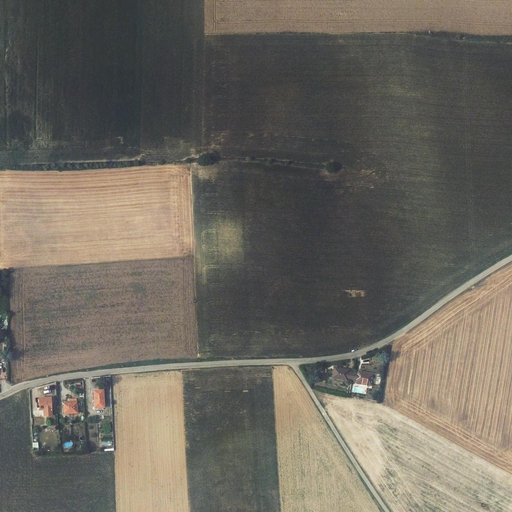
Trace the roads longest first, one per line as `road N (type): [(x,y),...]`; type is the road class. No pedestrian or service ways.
road 1 (unclassified): [(0,398),(69,377),(294,362)]
road 2 (unclassified): [(294,362),(377,348),(511,259)]
road 3 (unclassified): [(294,362),(388,511)]
